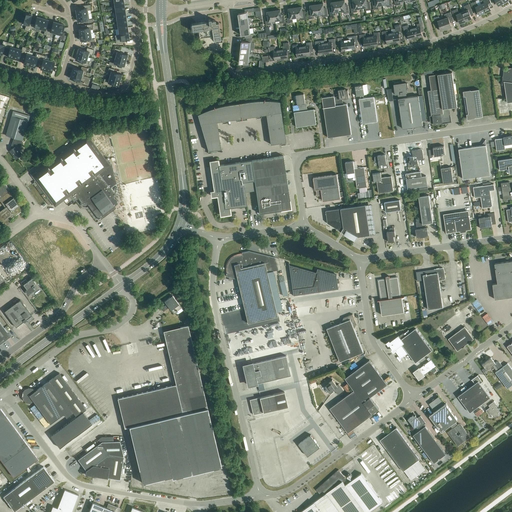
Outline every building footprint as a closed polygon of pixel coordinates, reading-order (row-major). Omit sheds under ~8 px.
[(361,8),(359,0),(352,0),(354,5),(351,5),(352,13),(357,12),(357,9),(361,8)] [(366,0),(359,0),(361,8),(365,8),(366,11),(371,10),(370,3),(367,3),(366,0)] [(383,5),(381,0),(374,0),(375,2),(372,2),(374,10),(379,9),(378,6),(383,5)] [(479,0),(481,4),(485,13),(491,10),(489,5),(492,4),(489,0),(479,0)] [(345,1),(338,2),(339,12),(344,11),(344,14),(350,13),(348,6),(345,6),(345,1)] [(481,4),(478,6),(476,1),(473,3),(473,2),(470,4),(473,10),(476,9),(479,15),(485,13),(481,4)] [(339,12),(338,2),(331,2),(332,8),(329,9),(330,16),(336,15),(335,12),(339,12)] [(75,12),(76,16),(88,14),(88,10),(91,10),(90,4),(83,6),(84,8),(76,10),(76,12),(75,12)] [(323,4),(317,5),(318,15),(322,14),(323,17),(328,16),(327,9),(324,9),(323,4)] [(465,11),(462,12),(466,21),(472,19),(469,12),(472,10),(469,4),(464,6),(465,11)] [(318,15),(317,5),(310,6),(311,11),(308,12),(309,19),(314,18),(314,15),(318,15)] [(302,7),(295,8),(297,18),(301,17),(301,20),(307,19),(306,12),(303,12),(302,7)] [(297,18),(295,8),(289,9),(289,14),(286,15),(288,24),(291,23),(291,22),(293,22),(292,19),(297,18)] [(466,21),(462,12),(459,13),(457,9),(452,11),(454,18),(457,17),(460,24),(466,21)] [(280,10),(274,11),(275,21),(279,20),(280,23),(285,23),(284,15),(281,16),(280,10)] [(275,21),(274,11),(267,12),(268,18),(265,18),(266,25),(271,25),(271,22),(275,21)] [(446,18),(443,19),(446,29),(452,27),(449,21),(453,20),(451,12),(444,15),(446,18)] [(30,31),(30,29),(32,24),(30,23),(32,15),(29,13),(28,14),(26,14),(25,18),(22,17),(20,23),(26,24),(24,30),(30,31)] [(88,14),(76,16),(76,19),(77,19),(78,21),(85,20),(86,23),(93,22),(92,19),(89,19),(88,14)] [(37,28),(39,28),(43,18),(39,17),(39,18),(37,17),(35,24),(32,24),(30,29),(36,31),(37,28)] [(446,29),(443,19),(440,20),(439,17),(433,18),(436,26),(439,25),(441,31),(446,29)] [(46,35),(47,34),(48,28),(46,28),(48,20),(46,20),(46,19),(43,18),(39,28),(39,30),(44,31),(43,34),(46,35)] [(191,24),(192,24),(193,31),(192,31),(199,30),(200,37),(199,37),(213,35),(213,40),(221,39),(218,22),(216,23),(215,20),(211,21),(211,19),(208,19),(208,21),(191,24)] [(50,33),(56,34),(59,23),(55,21),(55,22),(53,22),(51,29),(48,28),(47,34),(50,35),(50,33)] [(59,23),(56,34),(60,36),(59,39),(63,40),(65,33),(62,32),(64,25),(62,24),(63,24),(59,23)] [(418,27),(413,28),(416,38),(422,36),(421,31),(425,30),(423,23),(417,24),(418,27)] [(78,31),(79,35),(91,33),(90,27),(92,27),(92,24),(86,25),(86,28),(79,29),(79,31),(78,31)] [(396,32),(392,33),(394,43),(400,42),(399,36),(402,36),(400,24),(395,25),(396,29),(396,32)] [(416,38),(413,28),(409,29),(408,25),(403,26),(405,35),(408,34),(409,40),(416,38)] [(394,43),(392,33),(388,34),(387,31),(382,32),(383,39),(386,39),(387,44),(394,43)] [(374,36),(370,37),(371,47),(378,46),(377,40),(380,40),(379,32),(374,33),(374,36)] [(91,33),(79,35),(79,38),(80,38),(81,40),(88,39),(89,42),(95,41),(94,38),(92,39),(91,33)] [(119,35),(115,35),(115,36),(116,35),(117,41),(116,41),(117,44),(124,43),(124,40),(129,39),(128,33),(119,35)] [(371,47),(370,37),(366,37),(365,34),(359,35),(360,43),(364,42),(365,48),(371,47)] [(352,39),(347,40),(349,50),(356,49),(355,43),(358,43),(357,36),(351,36),(352,39)] [(242,41),(241,47),(250,48),(250,43),(252,43),(252,38),(246,38),(246,42),(242,41)] [(349,50),(347,40),(343,41),(343,38),(337,38),(339,46),(342,45),(342,51),(349,50)] [(329,43),(325,43),(326,53),(333,52),(332,47),(336,46),(335,39),(329,40),(329,43)] [(4,47),(7,48),(8,42),(6,42),(3,41),(2,44),(0,43),(0,55),(2,56),(2,55),(4,47)] [(282,60),(280,50),(276,51),(275,46),(270,47),(269,41),(267,42),(270,56),(274,55),(275,61),(282,60)] [(326,53),(325,43),(321,44),(320,41),(315,42),(316,49),(319,49),(320,54),(326,53)] [(9,58),(13,59),(16,48),(13,47),(14,44),(8,42),(7,48),(10,49),(7,57),(9,57),(9,58)] [(307,46),(303,47),(304,57),(311,56),(310,50),(313,50),(312,42),(306,43),(307,46)] [(284,49),(280,50),(282,60),(288,59),(288,55),(291,54),(289,43),(286,43),(286,46),(284,46),(284,49)] [(304,57),(303,47),(298,47),(298,44),(292,45),(294,52),(297,52),(297,58),(304,57)] [(21,52),(24,53),(25,47),(22,47),(21,50),(16,48),(13,59),(16,60),(17,59),(19,60),(21,52)] [(25,65),(29,66),(32,56),(26,54),(28,48),(25,47),(24,53),(26,54),(23,64),(25,64),(25,65)] [(77,50),(76,54),(87,57),(88,58),(89,54),(92,55),(94,50),(87,48),(86,51),(79,48),(78,50),(77,50)] [(116,54),(116,57),(115,57),(125,60),(126,60),(126,58),(127,59),(128,55),(120,53),(120,50),(115,48),(113,53),(116,54)] [(37,60),(40,60),(41,55),(39,54),(38,57),(32,56),(29,66),(32,67),(33,66),(35,67),(37,60)] [(87,57),(76,54),(75,57),(76,58),(75,60),(83,62),(82,65),(88,66),(89,61),(86,60),(87,57)] [(42,70),(46,71),(49,60),(46,60),(47,56),(41,55),(40,60),(42,61),(40,69),(42,69),(42,70)] [(115,57),(116,57),(114,57),(113,63),(109,62),(109,65),(115,67),(116,64),(124,66),(124,64),(125,64),(126,60),(125,60),(115,57)] [(249,59),(240,58),(239,63),(243,64),(243,68),(250,67),(250,64),(248,64),(249,59)] [(49,60),(46,71),(49,72),(49,71),(52,72),(54,62),(49,60)] [(72,69),(71,72),(81,76),(82,72),(86,73),(87,68),(81,66),(81,69),(73,67),(73,69),(72,69)] [(110,71),(109,77),(120,80),(120,78),(121,78),(122,74),(114,72),(115,69),(109,68),(108,70),(110,71)] [(511,68),(504,69),(502,85),(504,85),(507,103),(511,102),(511,68)] [(81,76),(71,72),(70,76),(70,78),(77,81),(76,83),(82,85),(83,82),(80,81),(81,76)] [(457,107),(452,72),(438,74),(429,75),(431,90),(428,91),(431,115),(429,116),(430,122),(434,122),(434,124),(441,123),(451,122),(450,115),(450,116),(449,108),(457,107)] [(120,80),(109,77),(107,82),(104,81),(103,84),(110,86),(110,83),(118,86),(119,83),(119,84),(121,80),(120,80)] [(418,96),(406,98),(406,92),(406,88),(408,87),(407,83),(399,84),(399,82),(395,83),(395,89),(393,90),(394,94),(399,93),(400,95),(399,95),(399,99),(398,99),(403,129),(408,128),(408,129),(413,129),(413,127),(423,126),(422,121),(426,120),(422,95),(418,96)] [(360,96),(361,99),(364,98),(363,95),(364,95),(363,85),(355,86),(357,96),(360,96)] [(342,99),(349,98),(348,90),(345,90),(345,89),(338,90),(339,97),(335,97),(334,96),(322,98),(328,138),(333,139),(333,137),(346,135),(348,137),(352,134),(347,104),(343,105),(342,99)] [(464,92),(468,119),(483,117),(479,89),(464,92)] [(299,111),(294,112),(296,127),(316,124),(314,109),(307,110),(306,103),(305,103),(304,94),(296,95),(298,105),(299,111)] [(364,98),(361,99),(359,99),(363,124),(377,121),(374,97),(364,98)] [(209,108),(210,110),(205,111),(200,113),(198,114),(200,124),(201,124),(203,134),(204,134),(205,144),(207,144),(208,154),(216,152),(216,150),(221,149),(217,122),(221,120),(223,124),(227,123),(227,120),(236,119),(237,122),(247,120),(247,118),(256,116),(257,119),(261,118),(262,114),(266,115),(270,144),(280,143),(281,145),(286,145),(280,102),(274,101),(269,101),(269,99),(259,100),(259,101),(254,101),(250,102),(244,103),(229,105),(224,106),(220,107),(219,106),(209,108)] [(12,149),(10,151),(16,159),(22,154),(18,149),(21,147),(28,121),(30,116),(13,111),(6,135),(14,138),(11,147),(12,149)] [(116,183),(112,165),(107,158),(106,159),(87,134),(31,175),(55,207),(70,196),(67,198),(70,201),(72,200),(74,202),(78,199),(83,205),(86,206),(88,205),(99,220),(116,208),(110,200),(116,195),(110,188),(116,183)] [(496,147),(497,151),(505,149),(505,145),(511,143),(511,135),(503,137),(503,138),(495,139),(495,142),(496,147)] [(481,177),(490,175),(487,152),(485,140),(481,146),(464,148),(458,144),(460,156),(463,179),(477,177),(478,183),(482,183),(481,177)] [(433,148),(434,156),(445,155),(444,146),(433,148)] [(419,166),(418,160),(424,159),(422,150),(421,149),(412,151),(413,157),(407,157),(408,167),(409,167),(419,166)] [(375,161),(378,161),(379,165),(383,164),(383,166),(388,165),(387,158),(386,159),(385,155),(378,156),(375,157),(375,161)] [(283,156),(252,160),(255,180),(254,180),(259,214),(281,210),(281,211),(291,209),(290,200),(283,156)] [(511,158),(498,160),(500,170),(509,169),(509,174),(511,173),(511,158)] [(255,180),(252,160),(219,165),(218,160),(210,161),(214,191),(212,191),(212,194),(213,197),(215,196),(216,200),(218,199),(220,216),(231,214),(230,208),(247,205),(244,182),(254,180),(255,180)] [(355,177),(357,188),(367,187),(364,167),(361,168),(361,167),(358,167),(358,168),(354,169),(353,161),(345,163),(347,174),(348,177),(349,178),(355,177)] [(336,162),(330,163),(332,175),(337,174),(338,174),(337,171),(341,170),(340,163),(336,164),(336,162)] [(330,165),(312,167),(314,178),(332,175),(330,165)] [(453,182),(451,167),(441,169),(443,183),(453,182)] [(406,179),(408,189),(428,186),(426,176),(421,177),(421,172),(406,174),(406,179)] [(377,182),(379,193),(394,191),(391,176),(381,178),(381,173),(373,174),(374,183),(374,182),(377,182)] [(317,196),(322,195),(323,201),(341,199),(337,174),(332,175),(314,178),(313,178),(315,190),(316,190),(317,196)] [(18,206),(19,205),(13,197),(13,198),(9,192),(9,190),(2,181),(0,182),(0,201),(5,208),(0,211),(0,220),(3,224),(15,216),(18,214),(17,213),(20,211),(20,209),(18,206)] [(503,194),(504,200),(511,199),(511,198),(511,186),(510,187),(509,182),(501,183),(502,187),(497,187),(498,192),(499,191),(499,194),(503,194)] [(479,186),(481,197),(482,208),(489,207),(490,212),(493,212),(493,207),(491,195),(490,191),(495,190),(494,184),(479,186)] [(416,222),(417,229),(415,229),(417,237),(418,237),(418,238),(427,236),(429,235),(427,227),(426,228),(425,224),(433,223),(429,195),(419,197),(422,221),(421,221),(416,222)] [(384,202),(386,212),(401,210),(399,200),(384,202)] [(326,211),(328,223),(355,240),(357,236),(358,237),(370,235),(366,205),(326,211)] [(488,217),(485,217),(486,228),(492,227),(491,220),(495,219),(494,213),(488,214),(488,217)] [(444,220),(446,233),(456,232),(471,230),(469,216),(444,220)] [(390,229),(390,232),(387,232),(388,242),(395,241),(394,236),(395,236),(394,228),(390,229)] [(227,273),(226,273),(227,277),(237,279),(248,323),(277,316),(266,268),(272,266),(269,256),(249,251),(242,253),(242,254),(236,255),(236,256),(234,256),(233,257),(232,257),(232,258),(231,258),(230,259),(229,260),(229,261),(229,262),(228,262),(228,263),(228,264),(227,264),(227,265),(227,266),(227,267),(227,268),(227,269),(227,270),(227,271),(227,273)] [(493,284),(495,300),(511,297),(511,261),(495,264),(497,283),(493,284)] [(339,289),(338,283),(339,282),(339,280),(337,280),(337,275),(318,270),(317,273),(289,266),(293,296),(339,289)] [(443,307),(439,281),(444,280),(445,278),(445,275),(446,274),(445,273),(444,269),(443,268),(439,269),(438,268),(437,269),(434,269),(432,270),(432,272),(427,272),(427,271),(426,271),(426,273),(423,273),(423,272),(417,273),(417,272),(416,272),(417,281),(418,281),(424,280),(428,310),(443,307)] [(386,279),(378,280),(381,300),(380,300),(382,315),(404,312),(402,297),(401,297),(398,277),(390,279),(389,276),(388,277),(386,277),(386,279)] [(21,283),(23,286),(24,285),(27,289),(25,290),(28,294),(35,290),(33,287),(35,286),(34,284),(36,283),(32,278),(27,282),(26,279),(21,283)] [(287,286),(282,288),(286,303),(290,302),(287,286)] [(166,304),(161,308),(163,311),(169,307),(174,314),(182,308),(172,295),(164,301),(166,304)] [(26,320),(32,315),(20,300),(4,311),(16,327),(24,321),(24,322),(26,320)] [(364,352),(354,329),(356,324),(353,314),(343,318),(341,323),(327,329),(340,362),(364,352)] [(0,322),(0,343),(10,336),(0,322)] [(118,398),(125,428),(129,427),(143,483),(172,476),(172,478),(222,467),(208,408),(188,325),(163,331),(176,384),(118,398)] [(448,339),(457,351),(474,339),(465,327),(448,339)] [(395,351),(401,358),(408,353),(415,363),(432,351),(416,329),(406,336),(403,333),(399,336),(398,336),(390,342),(389,341),(386,343),(388,346),(389,345),(392,349),(391,350),(394,353),(395,351)] [(244,366),(249,385),(256,383),(291,375),(286,356),(252,364),(244,366)] [(495,372),(507,389),(511,385),(511,369),(508,363),(503,367),(500,363),(499,362),(498,362),(497,362),(496,362),(495,363),(491,357),(482,364),(487,370),(494,365),(498,370),(495,372)] [(388,385),(369,360),(345,378),(354,390),(330,408),(348,433),(372,414),(368,409),(375,404),(370,397),(388,385)] [(420,368),(419,367),(413,372),(419,380),(425,375),(431,370),(432,370),(426,363),(420,368)] [(24,393),(23,396),(24,400),(27,402),(30,402),(33,401),(50,424),(64,414),(67,418),(73,413),(76,417),(86,409),(59,373),(35,391),(32,389),(28,389),(25,390),(23,393),(24,393)] [(475,384),(458,396),(470,413),(482,404),(486,409),(486,410),(489,414),(498,415),(500,408),(497,408),(497,406),(496,405),(497,404),(494,401),(493,402),(490,398),(491,397),(480,384),(483,381),(482,382),(478,376),(478,375),(471,380),(472,380),(475,384)] [(329,392),(330,394),(335,390),(338,395),(344,391),(339,384),(337,386),(332,380),(329,382),(329,383),(325,387),(327,389),(325,390),(327,393),(329,392)] [(344,387),(348,393),(353,390),(348,384),(344,387)] [(253,399),(251,403),(253,415),(288,407),(284,392),(253,399)] [(451,436),(457,443),(458,442),(459,445),(470,437),(461,425),(458,424),(457,425),(455,422),(458,420),(446,404),(444,405),(439,397),(429,404),(435,412),(429,416),(442,432),(450,426),(453,429),(449,431),(452,435),(451,436)] [(0,408),(0,458),(14,477),(38,459),(0,408)] [(60,448),(92,424),(83,412),(76,417),(51,436),(60,448)] [(410,423),(410,424),(411,425),(413,425),(415,428),(418,425),(420,428),(426,423),(420,416),(417,418),(415,416),(413,415),(412,416),(411,416),(410,417),(410,418),(408,419),(410,423)] [(446,454),(425,426),(413,435),(434,463),(446,454)] [(419,459),(396,428),(380,440),(403,471),(419,459)] [(320,447),(311,435),(299,444),(308,456),(320,447)] [(124,456),(120,441),(113,441),(113,436),(102,437),(98,439),(101,442),(78,460),(86,471),(86,474),(107,478),(120,480),(124,456)] [(3,496),(14,511),(54,481),(43,466),(3,496)] [(338,470),(316,490),(322,496),(300,511),(368,511),(382,502),(361,473),(345,486),(342,482),(346,478),(338,470)] [(386,470),(386,482),(398,482),(397,474),(390,474),(390,470),(386,470)] [(52,506),(49,511),(71,511),(79,495),(65,489),(57,507),(52,506)] [(88,511),(114,511),(115,511),(116,507),(118,507),(108,503),(106,508),(93,502),(88,511)]
